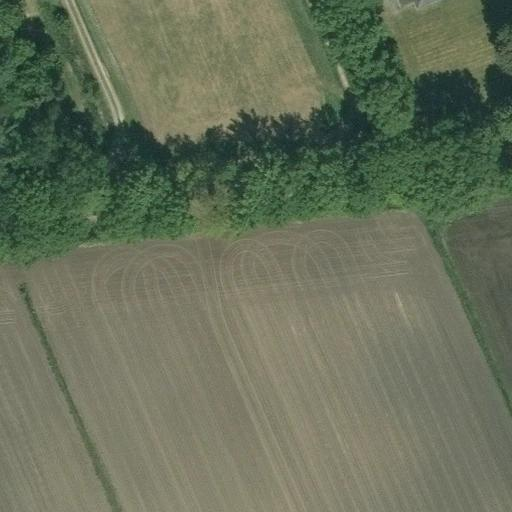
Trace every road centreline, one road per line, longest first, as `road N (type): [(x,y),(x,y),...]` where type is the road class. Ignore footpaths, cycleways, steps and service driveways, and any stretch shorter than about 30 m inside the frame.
road 1 (unclassified): [(0,215),(511,155)]
road 2 (track): [(122,202),(118,185),(129,181),(54,0)]
road 3 (track): [(110,204),(26,0)]
